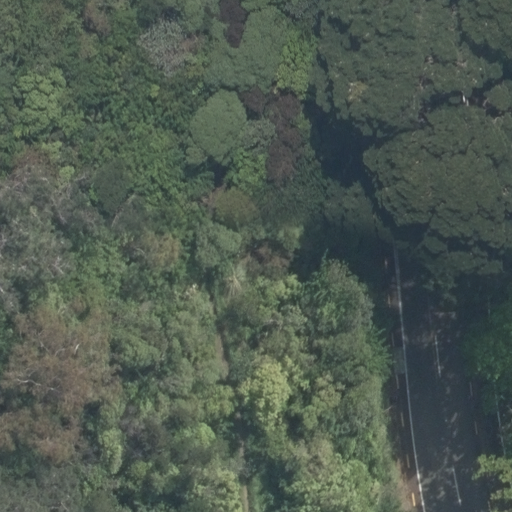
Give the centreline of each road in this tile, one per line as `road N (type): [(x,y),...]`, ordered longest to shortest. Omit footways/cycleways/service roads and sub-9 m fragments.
road 1 (residential): [(402,0),(456,464),(469,511)]
road 2 (track): [(217,511),(239,106),(235,0)]
